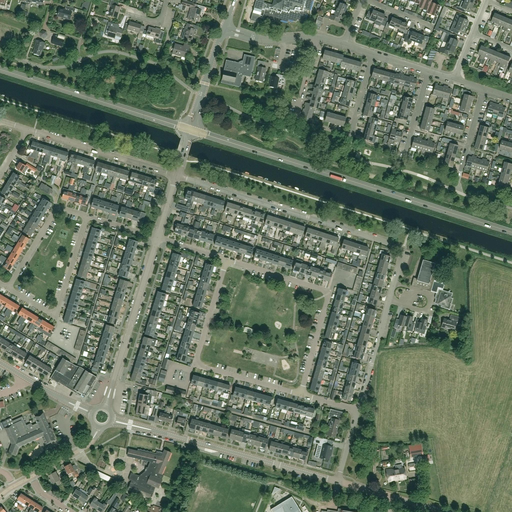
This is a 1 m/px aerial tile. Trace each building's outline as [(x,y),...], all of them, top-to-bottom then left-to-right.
[(117,18),(120,7),(118,6),(119,3),(111,0),(110,6),(112,6),(109,15),(117,18)] [(264,21),(271,23),(272,20),(279,23),(280,20),(288,22),(288,20),(296,22),(296,20),(305,22),(307,14),(306,14),(307,10),(310,11),(312,0),(281,0),(282,1),(279,0),(273,0),(272,5),(264,3),(264,1),(262,0),(259,0),(259,1),(256,1),(250,21),(258,23),(260,18),(264,19),(264,21)] [(337,9),(344,12),(347,6),(344,4),(345,1),(343,0),(337,0),(335,5),(338,6),(337,9)] [(421,0),(419,5),(418,8),(423,10),(426,0),(421,0)] [(427,11),(431,3),(431,2),(432,0),(431,0),(426,0),(423,10),(427,11)] [(182,5),(187,6),(192,8),(189,19),(197,22),(200,11),(204,12),(205,7),(198,5),(198,6),(192,4),(183,1),(182,5)] [(431,15),(436,4),(431,2),(431,3),(427,11),(426,13),(431,15)] [(473,6),(464,2),(462,8),(457,6),(456,9),(463,12),(465,9),(470,12),(473,6)] [(441,6),(436,4),(431,15),(434,16),(432,23),(434,25),(438,16),(437,15),(441,6)] [(75,12),(76,8),(66,5),(65,9),(60,8),(57,16),(70,20),(72,12),(75,12)] [(344,12),(337,9),(334,16),(331,15),(329,19),(336,22),(338,18),(342,19),(344,12)] [(369,11),(366,18),(370,19),(369,20),(375,23),(376,20),(379,13),(373,10),(372,12),(369,11)] [(375,23),(375,24),(380,26),(381,25),(385,26),(388,19),(384,17),(385,15),(379,13),(376,20),(375,23)] [(457,13),(453,22),(458,24),(466,27),(468,21),(463,19),(464,16),(457,13)] [(495,27),(500,15),(495,13),(492,22),(495,23),(493,26),(495,27)] [(500,15),(495,27),(498,28),(499,25),(502,26),(505,17),(500,15)] [(505,31),(510,19),(505,17),(502,26),(504,27),(503,30),(505,31)] [(389,26),(395,28),(398,20),(392,18),(390,23),(387,22),(385,28),(388,29),(389,26)] [(395,28),(399,30),(402,22),(403,20),(400,19),(400,21),(398,20),(395,28)] [(110,27),(107,36),(115,38),(120,40),(121,37),(123,30),(120,29),(115,27),(116,24),(109,22),(108,26),(110,27)] [(137,38),(137,40),(137,42),(139,43),(140,39),(141,39),(143,32),(140,31),(141,25),(130,22),(128,29),(139,33),(137,38)] [(402,22),(399,30),(398,33),(403,34),(401,38),(404,39),(408,30),(405,29),(408,24),(402,22)] [(453,22),(450,31),(457,34),(458,31),(463,33),(466,27),(458,24),(453,22)] [(192,40),(195,30),(192,29),(193,26),(187,24),(186,27),(187,28),(186,31),(183,30),(181,38),(187,40),(188,39),(192,40)] [(161,44),(163,37),(159,35),(161,30),(156,28),(156,29),(149,27),(147,35),(156,37),(154,42),(161,44)] [(416,43),(418,34),(412,32),(411,36),(407,34),(405,41),(411,44),(412,41),(416,43)] [(447,33),(446,36),(443,42),(456,47),(458,41),(454,39),(455,37),(447,33)] [(418,34),(416,43),(419,44),(418,46),(424,49),(427,42),(423,40),(425,37),(418,34)] [(52,43),(59,46),(62,46),(64,40),(61,39),(54,37),(52,43)] [(43,50),(45,43),(43,42),(44,41),(43,41),(42,42),(37,40),(34,47),(35,48),(33,53),(40,55),(42,50),(43,50)] [(456,47),(443,42),(441,48),(440,51),(446,54),(448,51),(453,53),(456,47)] [(175,45),(172,54),(173,52),(180,54),(180,56),(186,58),(190,46),(184,44),(183,47),(175,45)] [(482,60),(487,48),(482,46),(478,54),(481,55),(478,62),(480,63),(481,59),(482,60)] [(487,48),(482,60),(480,64),(483,65),(486,60),(485,59),(486,57),(488,58),(492,50),(487,48)] [(433,62),(437,52),(431,49),(428,57),(427,59),(433,62)] [(329,61),(331,52),(325,50),(322,59),(329,61)] [(492,50),(488,58),(491,59),(489,63),(492,63),(496,52),(492,50)] [(331,52),(329,61),(335,62),(337,54),(331,52)] [(496,52),(492,63),(494,64),(495,61),(498,62),(501,54),(496,52)] [(337,54),(335,62),(341,64),(343,58),(343,56),(337,54)] [(501,67),(506,56),(501,54),(498,62),(500,63),(499,67),(501,67)] [(240,88),(243,76),(251,77),(255,57),(244,55),(242,64),(226,60),(221,83),(240,88)] [(506,56),(501,67),(503,68),(505,65),(507,66),(511,58),(506,56)] [(343,58),(341,64),(340,66),(346,68),(349,59),(343,58)] [(353,70),(355,61),(349,59),(346,68),(353,70)] [(355,61),(353,70),(359,72),(361,63),(355,61)] [(262,65),(258,64),(257,67),(258,67),(255,81),(263,82),(266,69),(261,67),(262,65)] [(377,79),(380,70),(374,69),(371,77),(377,79)] [(318,76),(326,78),(328,72),(319,70),(318,76)] [(390,85),(390,82),(394,83),(396,75),(391,73),(388,82),(387,84),(390,85)] [(399,85),(402,73),(400,73),(399,74),(396,74),(396,75),(394,83),(399,85)] [(281,84),(283,76),(277,74),(276,75),(276,78),(272,77),(270,86),(277,88),(278,84),(281,84)] [(407,76),(404,86),(409,88),(412,76),(410,75),(410,77),(407,76)] [(316,82),(325,85),(326,78),(318,76),(316,82)] [(345,86),(354,88),(356,82),(347,80),(345,86)] [(314,88),(323,91),(325,85),(316,82),(315,86),(311,85),(310,87),(314,88)] [(438,96),(441,86),(438,85),(438,84),(436,83),(433,94),(438,96)] [(443,97),(446,86),(444,85),(444,87),(441,86),(438,96),(443,97)] [(354,88),(345,86),(344,92),(352,94),(354,88)] [(308,93),(312,94),(321,97),(323,91),(314,88),(313,92),(309,91),(308,93)] [(463,100),(471,102),(473,97),(470,96),(471,93),(463,90),(462,94),(464,95),(463,100)] [(342,98),(351,101),(352,94),(344,92),(342,98)] [(311,100),(320,103),(321,97),(312,94),(311,98),(307,97),(307,99),(311,100)] [(351,101),(342,98),(340,104),(349,107),(351,101)] [(318,109),(320,103),(311,100),(310,104),(306,103),(305,105),(306,105),(314,108),(318,109)] [(461,105),(470,108),(471,102),(463,100),(461,105)] [(493,115),(496,105),(493,104),(493,103),(491,102),(488,113),(493,115)] [(498,116),(501,105),(499,104),(499,106),(496,105),(493,115),(498,116)] [(304,109),(303,112),(312,115),(314,108),(306,105),(305,109),(304,109)] [(470,108),(461,105),(460,111),(468,113),(470,108)] [(504,117),(505,117),(505,115),(504,115),(506,108),(503,107),(504,106),(501,105),(498,116),(503,118),(504,117)] [(370,118),(370,117),(372,118),(372,115),(374,115),(375,113),(373,112),(365,110),(363,116),(370,118)] [(312,115),(303,112),(302,115),(303,116),(302,120),(310,122),(312,115)] [(325,121),(331,123),(334,114),(327,112),(325,121)] [(408,116),(400,113),(398,119),(407,121),(408,116)] [(337,124),(340,116),(334,114),(331,123),(337,124)] [(346,118),(340,116),(337,124),(343,126),(346,118)] [(432,121),(423,118),(422,124),(430,126),(432,121)] [(430,126),(422,124),(420,129),(429,132),(430,126)] [(395,141),(398,130),(395,129),(395,131),(392,130),(389,139),(395,141)] [(478,137),(487,139),(488,134),(480,131),(478,137)] [(376,137),(374,136),(365,134),(364,139),(372,142),(373,139),(376,139),(376,137)] [(417,149),(420,138),(417,137),(417,139),(414,138),(411,147),(417,149)] [(422,150),(425,141),(422,140),(422,138),(420,138),(417,149),(422,150)] [(425,141),(422,150),(427,152),(430,141),(428,140),(427,142),(425,141)] [(430,141),(427,152),(432,153),(435,144),(432,143),(432,141),(430,141)] [(506,151),(508,142),(502,141),(500,149),(506,151)] [(30,144),(27,150),(30,151),(30,150),(34,150),(33,152),(32,157),(28,156),(27,160),(33,164),(34,158),(39,144),(32,142),(32,145),(30,144)] [(485,145),(477,142),(475,148),(484,150),(485,145)] [(42,153),(45,145),(39,144),(34,158),(37,159),(39,152),(42,153)] [(50,147),(46,162),(49,163),(51,156),(54,157),(56,149),(50,147)] [(58,166),(62,151),(56,149),(54,157),(53,160),(56,161),(55,165),(58,166)] [(62,151),(58,166),(61,166),(63,159),(66,160),(68,153),(62,151)] [(73,170),(77,155),(71,154),(69,161),(73,162),(70,169),(73,170)] [(77,155),(73,170),(76,171),(78,164),(81,165),(83,157),(77,155)] [(471,168),(475,156),(473,156),(472,157),(469,156),(466,166),(471,168)] [(85,174),(89,159),(83,157),(81,165),(84,166),(82,173),(85,174)] [(479,159),(477,169),(482,171),(485,159),(483,158),(482,160),(479,159)] [(89,159),(85,174),(87,174),(89,167),(93,168),(95,161),(89,159)] [(485,159),(482,171),(487,172),(490,162),(487,162),(488,160),(485,159)] [(454,162),(445,160),(444,166),(452,168),(454,162)] [(20,162),(16,169),(22,172),(25,174),(28,168),(30,169),(35,172),(36,169),(30,165),(27,163),(26,166),(20,162)] [(92,182),(95,183),(97,179),(96,179),(97,175),(98,172),(101,173),(104,164),(98,162),(95,171),(92,182)] [(108,175),(110,166),(104,164),(101,173),(108,175)] [(110,166),(108,175),(114,177),(117,168),(110,166)] [(114,186),(114,184),(116,178),(120,179),(123,170),(117,168),(114,177),(112,184),(111,186),(113,186),(113,185),(114,186)] [(123,170),(120,179),(126,181),(129,172),(123,170)] [(20,182),(21,183),(22,182),(20,180),(20,181),(18,180),(20,177),(13,173),(10,178),(19,184),(20,182)] [(136,183),(138,175),(132,173),(130,181),(136,183)] [(136,183),(142,185),(145,176),(138,175),(136,183)] [(148,187),(151,178),(145,176),(142,185),(141,188),(140,192),(142,193),(144,189),(144,186),(148,187)] [(23,184),(21,183),(20,182),(19,184),(10,178),(7,183),(14,187),(15,184),(18,186),(18,185),(21,187),(23,184)] [(157,189),(155,188),(157,180),(151,178),(148,187),(144,199),(150,201),(151,197),(148,196),(150,190),(152,193),(155,194),(157,193),(157,191),(157,189)] [(509,181),(500,179),(499,184),(507,187),(509,181)] [(10,192),(11,192),(14,187),(7,183),(4,188),(10,192)] [(50,193),(52,194),(53,192),(51,191),(52,189),(42,183),(38,188),(49,195),(50,193)] [(68,200),(72,185),(70,184),(69,187),(68,190),(63,188),(62,194),(63,194),(62,198),(68,200)] [(74,202),(76,194),(73,193),(75,186),(72,185),(68,200),(74,202)] [(13,194),(10,192),(4,188),(1,193),(7,197),(9,194),(11,196),(13,194)] [(79,195),(77,195),(76,194),(74,202),(80,203),(84,189),(82,188),(79,195)] [(84,189),(80,203),(86,205),(88,198),(85,197),(87,190),(84,189)] [(191,201),(194,192),(188,190),(185,199),(188,200),(186,208),(183,207),(182,210),(188,212),(189,208),(191,201)] [(197,202),(200,194),(194,192),(191,201),(189,208),(191,208),(193,204),(193,201),(197,202)] [(200,194),(197,202),(203,204),(206,196),(200,194)] [(209,206),(212,198),(206,196),(203,204),(209,206)] [(39,204),(47,209),(51,203),(43,198),(39,204)] [(97,209),(100,200),(94,198),(91,207),(97,209)] [(213,207),(211,214),(213,215),(215,211),(215,209),(216,208),(218,199),(212,198),(209,206),(213,207)] [(131,219),(134,211),(130,209),(132,202),(132,201),(132,200),(132,199),(131,199),(130,201),(130,202),(129,206),(128,209),(125,217),(131,219)] [(216,208),(222,210),(225,201),(218,199),(216,208)] [(103,211),(106,202),(100,200),(97,209),(103,211)] [(142,205),(141,210),(144,210),(145,205),(149,206),(150,202),(144,201),(142,205)] [(110,213),(112,204),(106,202),(103,211),(110,213)] [(228,202),(225,211),(231,213),(234,204),(228,202)] [(44,214),(47,209),(39,204),(36,209),(44,214)] [(112,204),(110,213),(116,214),(118,206),(112,204)] [(234,204),(231,213),(237,215),(240,206),(234,204)] [(240,206),(237,215),(244,217),(246,208),(240,206)] [(125,217),(128,209),(122,207),(119,216),(125,217)] [(246,208),(244,217),(250,219),(252,210),(246,208)] [(33,215),(41,220),(44,214),(36,209),(33,215)] [(253,220),(251,227),(253,228),(255,224),(255,221),(258,212),(252,210),(250,219),(253,220)] [(131,219),(137,221),(140,212),(134,211),(131,219)] [(186,217),(187,214),(181,212),(180,215),(183,217),(181,225),(177,224),(175,233),(181,234),(184,226),(185,223),(186,219),(186,217)] [(258,212),(255,221),(258,222),(262,223),(265,214),(258,212)] [(29,221),(37,225),(41,220),(33,215),(29,221)] [(268,215),(265,224),(271,226),(274,217),(268,215)] [(23,217),(22,219),(28,223),(26,226),(34,231),(37,225),(29,221),(23,217)] [(274,217),(271,226),(277,228),(280,219),(274,217)] [(280,219),(277,228),(283,230),(286,221),(280,219)] [(18,225),(25,228),(23,232),(30,236),(34,231),(26,226),(20,222),(19,222),(17,221),(16,220),(15,222),(19,224),(18,225)] [(290,232),(292,223),(286,221),(283,230),(290,232)] [(196,230),(197,227),(198,222),(195,222),(193,229),(190,228),(187,236),(193,238),(196,230)] [(292,223),(290,232),(296,234),(298,225),(292,223)] [(296,234),(295,237),(293,241),(296,242),(298,235),(302,236),(305,227),(298,225),(296,234)] [(187,236),(190,228),(184,226),(181,234),(187,236)] [(92,228),(90,234),(99,237),(101,231),(92,228)] [(307,241),(306,245),(309,246),(314,230),(308,228),(305,237),(308,238),(307,241)] [(196,230),(193,238),(199,240),(202,231),(196,230)] [(312,242),(313,240),(317,241),(320,232),(314,230),(309,246),(310,246),(311,247),(313,242),(312,242)] [(202,231),(199,240),(206,242),(208,233),(202,231)] [(321,242),(320,245),(318,249),(321,250),(326,234),(320,232),(317,241),(321,242)] [(208,233),(206,242),(212,244),(214,235),(208,233)] [(12,236),(25,244),(29,239),(22,235),(21,238),(14,234),(12,236)] [(90,234),(89,240),(97,243),(99,237),(90,234)] [(326,234),(321,250),(324,251),(325,246),(326,243),(330,245),(333,236),(326,234)] [(16,245),(22,249),(25,244),(12,236),(11,239),(17,242),(16,245)] [(221,247),(223,238),(217,236),(215,245),(221,247)] [(331,253),(334,254),(335,254),(338,247),(336,247),(339,238),(333,236),(330,245),(333,246),(332,249),(331,253)] [(223,238),(221,247),(227,249),(229,240),(223,238)] [(127,245),(136,248),(138,242),(129,239),(127,245)] [(347,250),(350,241),(344,239),(341,248),(347,250)] [(89,240),(87,246),(95,249),(97,243),(89,240)] [(229,240),(227,249),(233,250),(235,242),(229,240)] [(353,252),(356,243),(350,241),(347,250),(353,252)] [(239,252),(241,244),(235,242),(233,250),(239,252)] [(356,243),(353,252),(359,254),(362,245),(356,243)] [(245,254),(247,246),(241,244),(239,252),(245,254)] [(22,249),(16,245),(14,248),(7,245),(6,247),(19,255),(22,249)] [(136,248),(127,245),(126,251),(134,254),(136,248)] [(362,245),(359,254),(366,256),(369,247),(362,245)] [(87,246),(85,252),(93,255),(95,249),(87,246)] [(247,246),(245,254),(251,256),(254,248),(247,246)] [(19,255),(6,247),(5,249),(11,253),(9,256),(16,260),(19,255)] [(260,259),(263,251),(257,249),(254,257),(260,259)] [(391,256),(387,255),(388,252),(380,250),(379,253),(382,254),(381,260),(389,263),(391,256)] [(134,254),(126,251),(124,257),(132,260),(134,254)] [(181,257),(187,259),(189,255),(176,251),(175,254),(173,254),(171,260),(179,263),(181,257)] [(263,251),(260,259),(266,261),(269,253),(263,251)] [(85,252),(83,258),(91,261),(93,255),(85,252)] [(269,253),(266,261),(272,263),(275,255),(269,253)] [(16,260),(9,256),(7,259),(1,255),(0,256),(0,257),(13,266),(16,260)] [(278,265),(280,257),(281,256),(275,255),(272,263),(278,265)] [(284,267),(286,259),(287,258),(281,256),(280,257),(278,265),(284,267)] [(13,266),(0,257),(0,260),(4,264),(3,267),(10,271),(13,266)] [(122,264),(130,266),(132,260),(124,257),(122,264)] [(83,258),(81,264),(90,267),(91,261),(83,258)] [(286,259),(284,267),(290,269),(293,260),(287,258),(286,259)] [(169,266),(177,269),(179,263),(171,260),(169,266)] [(379,267),(387,269),(389,263),(381,260),(379,267)] [(431,292),(434,280),(437,270),(433,269),(435,264),(423,260),(418,279),(414,278),(411,286),(419,288),(418,290),(422,291),(423,289),(431,292)] [(299,272),(302,264),(296,262),(293,270),(299,272)] [(120,270),(128,272),(130,266),(122,264),(119,263),(119,265),(121,266),(120,270)] [(204,270),(213,272),(215,266),(206,263),(204,270)] [(314,268),(314,267),(315,264),(313,263),(311,266),(308,265),(305,274),(311,276),(314,268)] [(81,264),(79,270),(88,273),(90,267),(81,264)] [(305,274),(308,265),(302,264),(299,272),(305,274)] [(176,274),(179,275),(180,272),(178,272),(177,272),(177,269),(169,266),(167,272),(176,275),(176,274)] [(320,269),(317,278),(323,280),(326,271),(327,267),(324,266),(323,270),(320,269)] [(314,267),(314,268),(311,276),(317,278),(320,269),(314,267)] [(377,273),(385,276),(387,269),(379,267),(377,273)] [(86,279),(88,273),(79,270),(77,276),(86,279)] [(120,270),(118,276),(126,278),(128,272),(120,270)] [(202,276),(211,279),(213,272),(204,270),(202,276)] [(332,273),(326,271),(323,280),(330,282),(332,273)] [(176,275),(167,272),(166,278),(174,280),(177,281),(178,279),(175,278),(176,275)] [(375,279),(384,282),(385,276),(377,273),(375,279)] [(211,279),(202,276),(200,282),(209,285),(211,279)] [(174,280),(166,278),(164,284),(172,286),(174,280)] [(85,282),(85,281),(84,280),(83,281),(77,279),(75,285),(83,288),(85,282)] [(384,282),(375,279),(373,285),(382,288),(384,282)] [(118,286),(126,289),(128,282),(120,280),(118,286)] [(438,289),(443,290),(444,283),(434,280),(431,292),(437,294),(438,289)] [(197,283),(200,284),(198,288),(207,291),(209,285),(200,282),(197,281),(197,283)] [(116,292),(125,295),(126,289),(118,286),(112,284),(112,286),(114,286),(113,287),(118,288),(116,292)] [(172,286),(164,284),(162,290),(170,292),(172,286)] [(369,284),(368,286),(372,288),(372,291),(380,294),(382,288),(373,285),(369,284)] [(73,291),(82,294),(83,288),(75,285),(73,291)] [(196,294),(205,297),(207,291),(198,288),(196,294)] [(337,295),(346,297),(347,291),(339,288),(337,295)] [(451,293),(443,290),(438,289),(437,294),(436,297),(435,298),(435,299),(435,302),(435,304),(438,305),(438,304),(441,306),(441,307),(450,310),(453,299),(451,298),(452,296),(452,294),(451,293)] [(370,297),(378,300),(380,294),(372,291),(367,290),(367,292),(371,293),(370,297)] [(71,297),(80,300),(82,294),(73,291),(71,297)] [(114,298),(123,301),(125,295),(116,292),(114,298)] [(156,298),(165,301),(167,295),(158,292),(156,298)] [(195,300),(203,303),(205,297),(196,294),(195,300)] [(335,301),(344,303),(346,297),(337,295),(335,301)] [(5,307),(9,300),(4,297),(0,302),(0,307),(2,305),(5,307)] [(80,300),(71,297),(69,304),(78,306),(80,300)] [(378,300),(370,297),(368,303),(377,306),(378,300)] [(113,304),(121,307),(123,301),(114,298),(113,304)] [(154,304),(163,307),(165,301),(156,298),(154,304)] [(6,316),(14,303),(9,300),(5,307),(7,308),(4,314),(6,316)] [(203,303),(195,300),(193,306),(201,309),(203,303)] [(334,307),(342,309),(344,303),(335,301),(334,307)] [(6,316),(5,318),(7,319),(12,311),(15,313),(19,306),(14,303),(6,316)] [(68,310),(76,312),(78,306),(69,304),(68,310)] [(121,307),(113,304),(111,310),(119,313),(121,307)] [(153,310),(161,313),(163,307),(154,304),(153,310)] [(376,311),(368,308),(368,306),(366,306),(365,310),(367,311),(366,315),(375,317),(376,311)] [(332,313),(340,315),(342,309),(334,307),(332,313)] [(20,324),(27,311),(22,308),(18,315),(21,316),(17,323),(20,324)] [(188,313),(190,314),(189,317),(198,320),(200,313),(196,312),(196,310),(189,308),(188,313)] [(66,316),(74,318),(76,312),(68,310),(66,316)] [(119,313),(111,310),(109,316),(117,319),(119,313)] [(161,313),(153,310),(151,316),(159,319),(163,320),(164,317),(160,315),(161,313)] [(29,321),(33,314),(27,311),(20,324),(22,326),(26,319),(29,321)] [(340,315),(332,313),(330,319),(339,321),(340,315)] [(30,330),(38,317),(33,314),(29,321),(32,323),(28,329),(30,330)] [(375,317),(366,315),(364,321),(373,323),(375,317)] [(396,319),(396,321),(394,328),(399,329),(400,326),(404,327),(404,326),(407,317),(401,315),(400,320),(396,319)] [(74,318),(66,316),(64,322),(72,324),(74,318)] [(117,319),(109,316),(107,322),(115,325),(117,319)] [(149,322),(157,325),(161,326),(162,324),(158,322),(159,319),(151,316),(149,322)] [(412,332),(414,325),(415,323),(412,322),(413,318),(407,316),(407,317),(404,326),(408,327),(407,330),(412,332)] [(444,318),(441,328),(446,329),(446,328),(454,330),(456,325),(459,326),(461,318),(455,316),(453,321),(444,318)] [(39,327),(43,321),(38,317),(30,330),(32,331),(32,332),(36,325),(39,327)] [(189,317),(188,322),(188,323),(196,326),(198,320),(189,317)] [(337,327),(339,321),(330,319),(328,325),(337,327)] [(416,324),(414,331),(424,334),(426,326),(427,323),(428,320),(421,319),(421,320),(420,323),(417,322),(416,324)] [(362,320),(361,322),(364,323),(363,327),(371,329),(373,323),(364,321),(362,320)] [(43,321),(39,327),(37,330),(43,333),(49,324),(43,321)] [(157,325),(149,322),(147,328),(155,331),(155,330),(158,331),(159,329),(156,328),(157,325)] [(186,329),(194,332),(196,326),(188,323),(186,329)] [(49,337),(50,337),(52,334),(50,333),(54,327),(49,324),(43,333),(48,336),(49,337)] [(104,331),(113,334),(115,328),(106,325),(104,331)] [(337,327),(328,325),(327,331),(335,333),(337,334),(338,331),(336,331),(337,327)] [(371,329),(363,327),(361,333),(369,335),(371,329)] [(155,331),(147,328),(145,334),(153,337),(153,338),(157,339),(158,335),(154,334),(155,331)] [(194,332),(186,329),(184,335),(192,338),(194,332)] [(113,334),(104,331),(103,337),(111,340),(113,334)] [(335,333),(327,331),(325,337),(334,339),(335,333)] [(359,339),(368,341),(369,335),(361,333),(359,339)] [(182,341),(191,344),(192,338),(184,335),(182,341)] [(101,343),(109,346),(111,340),(103,337),(101,343)] [(152,338),(151,339),(144,337),(142,344),(151,346),(154,347),(157,340),(152,338)] [(358,345),(366,347),(368,341),(359,339),(358,345)] [(11,344),(5,341),(0,349),(6,352),(11,344)] [(191,344),(182,341),(180,347),(189,350),(191,344)] [(322,347),(331,350),(333,343),(324,341),(322,347)] [(15,343),(13,346),(11,344),(6,352),(11,355),(16,347),(17,345),(15,343)] [(99,349),(107,352),(109,346),(101,343),(99,349)] [(140,350),(149,352),(153,353),(153,351),(150,350),(151,346),(142,344),(140,350)] [(366,347),(358,345),(357,345),(354,344),(354,347),(357,348),(356,351),(364,353),(366,347)] [(16,347),(11,355),(16,358),(21,350),(16,347)] [(178,353),(187,356),(189,350),(180,347),(178,353)] [(331,350),(322,347),(321,353),(329,356),(331,350)] [(107,352),(99,349),(97,355),(105,358),(107,352)] [(21,350),(16,358),(22,362),(27,354),(21,350)] [(149,352),(140,350),(138,356),(147,358),(148,355),(149,352)] [(351,358),(355,359),(356,358),(362,360),(364,353),(356,351),(354,357),(352,356),(351,358)] [(187,356),(178,353),(176,360),(185,362),(187,356)] [(319,360),(327,362),(329,356),(321,353),(319,360)] [(30,367),(35,359),(30,355),(24,364),(30,367)] [(95,361),(104,364),(105,358),(97,355),(95,361)] [(137,362),(145,364),(147,358),(138,356),(137,362)] [(97,377),(93,375),(81,367),(76,366),(73,365),(73,364),(70,362),(67,361),(65,359),(63,358),(49,379),(57,384),(58,383),(60,385),(83,398),(97,377)] [(35,370),(40,362),(35,359),(30,367),(35,370)] [(104,364),(95,361),(91,360),(91,362),(95,364),(93,367),(91,371),(98,372),(99,369),(102,370),(104,364)] [(317,366),(325,368),(326,368),(327,362),(319,360),(317,366)] [(41,374),(46,366),(40,362),(35,370),(41,374)] [(135,367),(143,370),(145,364),(137,362),(135,367)] [(351,368),(359,370),(361,364),(352,362),(351,368)] [(46,366),(41,374),(46,377),(51,369),(46,366)] [(324,374),(327,375),(328,373),(324,372),(326,368),(325,368),(317,366),(315,372),(324,374)] [(133,373),(141,376),(142,376),(145,377),(146,374),(142,373),(143,370),(135,367),(133,373)] [(349,374),(358,377),(359,370),(351,368),(349,374)] [(322,380),(324,374),(315,372),(314,377),(322,380)] [(141,376),(133,373),(131,379),(138,382),(138,384),(145,386),(147,381),(141,379),(142,376),(141,376)] [(347,380),(356,383),(358,377),(349,374),(347,380)] [(197,385),(199,377),(193,375),(191,383),(197,385)] [(199,377),(197,385),(203,387),(205,379),(199,377)] [(322,380),(314,377),(312,384),(320,386),(322,380)] [(209,388),(211,381),(205,379),(203,387),(209,388)] [(346,386),(354,389),(356,383),(347,380),(346,386)] [(211,381),(209,388),(215,390),(217,382),(211,381)] [(221,392),(223,384),(217,382),(215,390),(214,393),(217,393),(217,391),(221,392)] [(223,384),(221,392),(220,395),(223,395),(224,392),(228,394),(230,386),(223,384)] [(320,386),(312,384),(310,390),(319,392),(320,386)] [(354,389),(346,386),(344,392),(352,395),(354,389)] [(178,396),(180,390),(171,387),(169,393),(178,396)] [(239,397),(241,389),(235,387),(233,395),(232,394),(230,399),(233,400),(235,395),(239,397)] [(241,389),(239,397),(245,398),(248,390),(241,389)] [(157,391),(150,390),(149,395),(140,394),(138,404),(139,404),(140,402),(150,404),(152,396),(156,397),(157,391)] [(251,400),(254,392),(248,390),(245,398),(244,403),(247,403),(248,399),(251,400)] [(352,395),(344,392),(340,391),(339,394),(343,395),(342,399),(351,401),(352,395)] [(254,392),(251,400),(257,402),(260,394),(254,392)] [(264,403),(266,396),(260,394),(257,402),(264,403)] [(266,396),(264,403),(270,405),(272,397),(266,396)] [(282,408),(284,400),(278,399),(275,407),(282,408)] [(288,410),(290,402),(284,400),(282,408),(288,410)] [(140,402),(139,404),(138,404),(136,413),(148,416),(150,404),(140,402)] [(296,404),(293,411),(300,413),(302,405),(296,404)] [(302,405),(300,413),(306,415),(308,407),(302,405)] [(165,421),(169,407),(169,406),(166,406),(164,414),(160,413),(158,419),(165,421)] [(312,416),(314,417),(315,412),(313,412),(314,409),(308,407),(306,415),(312,417),(312,416)] [(341,420),(344,412),(330,408),(328,417),(331,418),(330,421),(328,427),(329,428),(327,435),(335,437),(339,420),(341,420)] [(183,415),(184,412),(181,411),(181,410),(178,409),(177,413),(176,417),(178,418),(177,424),(184,426),(186,419),(186,417),(183,416),(183,415)] [(55,440),(51,431),(52,429),(50,425),(49,425),(43,413),(37,416),(35,416),(38,423),(33,425),(31,424),(26,425),(22,417),(12,421),(11,418),(6,420),(8,427),(5,428),(12,444),(8,453),(16,455),(19,447),(44,436),(47,444),(55,440)] [(196,430),(198,421),(192,419),(189,428),(196,430)] [(202,431),(204,423),(198,421),(196,430),(202,431)] [(208,422),(208,424),(204,423),(202,431),(208,433),(210,424),(210,423),(208,422)] [(214,435),(216,426),(210,424),(208,433),(214,435)] [(216,426),(214,435),(220,436),(222,428),(216,426)] [(222,428),(220,436),(226,438),(229,430),(222,428)] [(244,433),(245,429),(242,428),(241,432),(238,431),(236,440),(241,441),(244,433)] [(236,440),(238,431),(232,429),(229,438),(236,440)] [(245,429),(244,433),(241,441),(247,443),(250,434),(244,433),(245,429)] [(254,445),(256,436),(257,434),(254,433),(253,435),(250,434),(247,443),(254,445)] [(256,436),(254,445),(259,446),(262,438),(263,435),(260,435),(259,437),(256,436)] [(330,454),(331,454),(333,447),(326,445),(327,439),(315,436),(313,443),(319,444),(315,457),(324,459),(323,459),(325,460),(325,459),(328,460),(330,454)] [(262,438),(259,446),(266,448),(268,439),(262,438)] [(275,452),(277,443),(278,441),(275,440),(274,442),(271,441),(269,450),(275,452)] [(281,453),(283,445),(284,442),(281,441),(280,444),(277,443),(275,452),(281,453)] [(421,443),(414,445),(409,445),(411,457),(423,455),(421,443)] [(287,455),(289,446),(283,445),(281,453),(287,455)] [(289,446),(287,455),(293,457),(295,448),(296,446),(293,445),(292,447),(289,446)] [(299,458),(301,450),(295,448),(293,457),(299,458)] [(301,450),(299,458),(305,460),(308,452),(308,451),(308,449),(305,448),(305,451),(301,450)] [(128,480),(131,481),(128,490),(131,491),(149,498),(150,496),(152,497),(155,487),(158,489),(164,475),(162,474),(171,453),(164,450),(163,453),(157,451),(156,453),(152,452),(151,451),(150,452),(148,451),(147,451),(146,451),(145,451),(144,450),(143,450),(142,450),(141,449),(139,449),(138,449),(138,451),(129,449),(127,456),(150,461),(147,468),(146,467),(146,468),(147,468),(146,471),(145,470),(145,471),(139,476),(131,473),(128,480)] [(385,459),(389,459),(389,451),(380,451),(380,457),(385,456),(385,459)] [(64,467),(65,468),(68,474),(72,472),(75,475),(78,474),(76,470),(77,469),(74,465),(72,466),(70,464),(64,467)] [(393,470),(395,480),(406,479),(404,468),(393,470)] [(395,480),(393,470),(392,470),(391,469),(386,469),(388,481),(395,480)] [(59,480),(60,480),(56,472),(49,475),(51,479),(50,479),(52,484),(55,482),(57,486),(61,484),(59,480)] [(90,489),(87,492),(92,496),(93,495),(97,490),(96,489),(97,489),(94,487),(93,489),(91,488),(90,489)] [(78,500),(82,493),(79,491),(80,490),(77,488),(72,496),(78,500)] [(82,493),(78,500),(84,503),(89,496),(86,494),(85,495),(82,493)] [(23,503),(27,497),(21,494),(17,500),(23,503)] [(105,502),(110,505),(111,505),(115,497),(113,495),(110,500),(107,499),(105,502)] [(301,511),(292,496),(271,509),(272,511),(301,511)] [(27,497),(23,503),(28,507),(32,501),(27,497)] [(119,499),(115,497),(111,505),(114,507),(119,499)] [(96,509),(100,503),(97,501),(98,500),(95,498),(90,505),(96,509)] [(32,511),(37,504),(32,501),(28,507),(31,508),(28,511),(32,511)] [(100,503),(96,509),(100,511),(102,511),(107,505),(104,504),(104,505),(100,503)]
